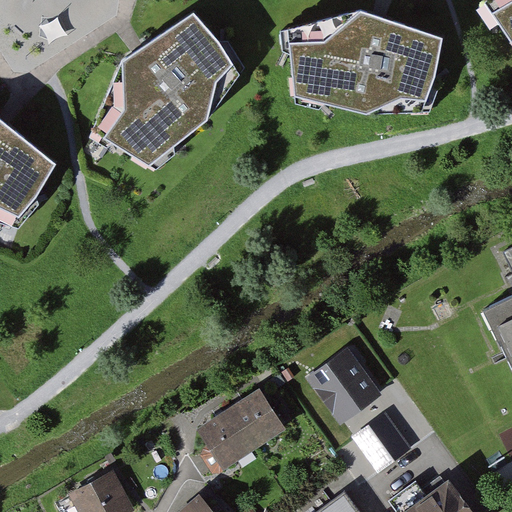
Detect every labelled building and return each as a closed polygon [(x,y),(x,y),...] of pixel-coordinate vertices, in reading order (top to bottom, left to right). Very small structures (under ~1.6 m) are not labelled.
[(511,0),(488,0),(476,12),(488,29),(498,30),(511,49),(511,0)] [(367,13),(277,34),(278,53),(287,58),(295,104),(314,111),(325,105),(369,113),(434,110),(443,84),(440,75),(444,37),(367,13)] [(122,64),(89,138),(108,151),(114,147),(158,171),(175,160),(176,148),(215,117),(246,71),(234,48),(222,44),(194,15),(122,64)] [(42,198),(62,166),(0,121),(0,224),(23,231),(45,204),(42,198)] [(511,297),(480,314),(511,373),(511,377),(508,380),(511,388),(511,297)] [(348,349),(305,379),(337,425),(380,395),(348,349)] [(256,390),(192,432),(220,475),(284,433),(256,390)] [(386,415),(354,437),(380,474),(412,452),(386,415)] [(480,511),(449,469),(393,511),(394,511),(480,511)] [(110,472),(65,496),(74,511),(129,511),(131,511),(110,472)] [(352,511),(341,496),(318,511),(352,511)] [(208,511),(196,497),(177,511),(208,511)]
